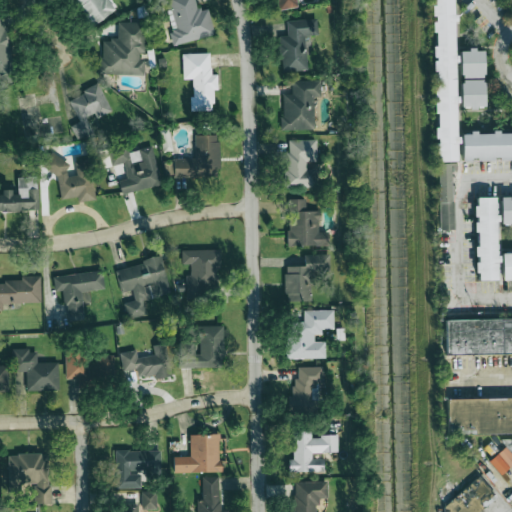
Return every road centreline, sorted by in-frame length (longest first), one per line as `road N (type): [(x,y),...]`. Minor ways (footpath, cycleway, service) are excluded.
road 1 (residential): [(237,0),(248,61),(257,511)]
road 2 (residential): [(0,244),(88,240),(163,219),(252,210)]
road 3 (residential): [(0,421),(127,418),(253,396)]
road 4 (residential): [(26,0),(66,45),(61,62),(48,61),(43,45),(53,33)]
